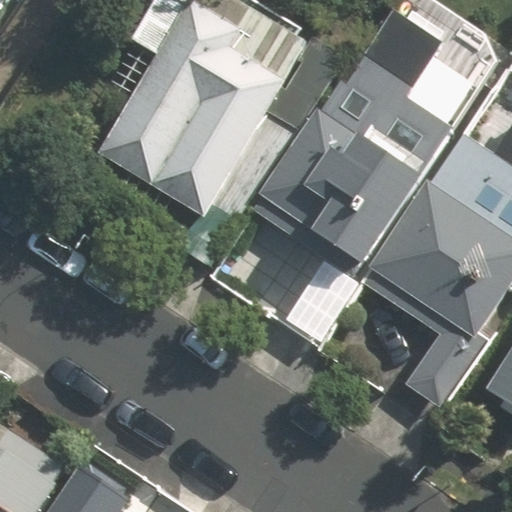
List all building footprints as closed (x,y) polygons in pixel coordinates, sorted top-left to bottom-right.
[(0,0),(0,22),(14,0),(0,0)] [(227,0),(216,21),(177,0),(162,0),(141,39),(168,53),(109,162),(217,221),(274,117),(303,133),(342,60),(251,10),(231,0),(227,0)] [(480,91),(433,58),(441,46),(395,15),(264,201),(357,266),(480,91)] [(471,123),(369,276),(442,323),(413,367),(451,392),(494,326),(482,318),(511,272),(511,134),(504,146),(471,123)] [(511,364),(492,396),(511,408),(511,364)] [(0,511),(39,511),(62,478),(0,437),(0,511)] [(133,511),(130,510),(138,497),(86,461),(51,511),(133,511)]
